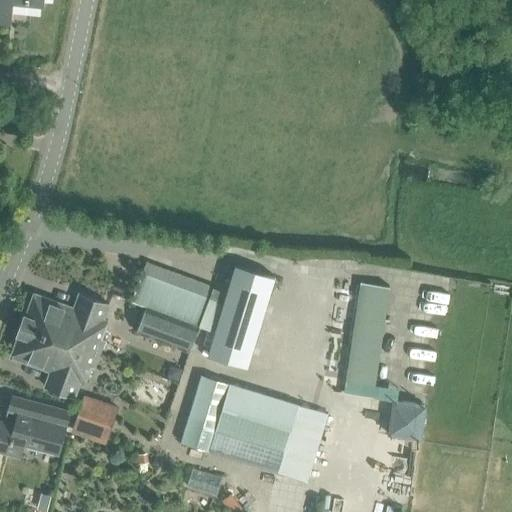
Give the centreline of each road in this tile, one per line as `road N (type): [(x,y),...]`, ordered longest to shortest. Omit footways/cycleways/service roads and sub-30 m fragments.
road 1 (unknown): [(28,220),(173,249),(256,255),(289,270),(301,283),(284,334),(287,363),(348,431),(356,465),(347,511)]
road 2 (unclassified): [(0,290),(55,149),(87,0)]
